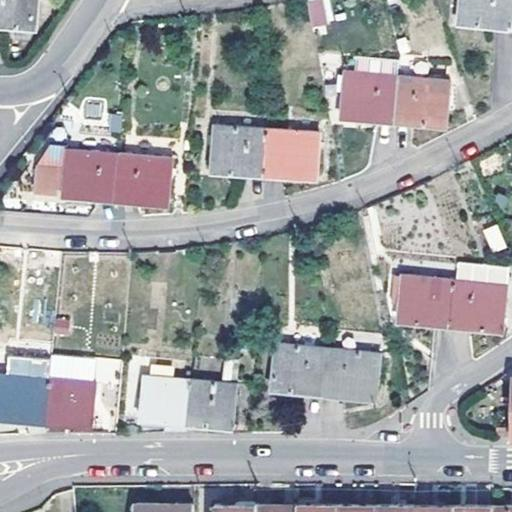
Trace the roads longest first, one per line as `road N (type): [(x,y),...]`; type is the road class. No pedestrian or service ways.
road 1 (residential): [(511,112),(445,152),(253,216),(187,225),(0,222)]
road 2 (residential): [(430,453),(63,456)]
road 3 (residential): [(430,453),(440,397),(511,348)]
road 4 (residential): [(24,90),(59,65),(102,0)]
